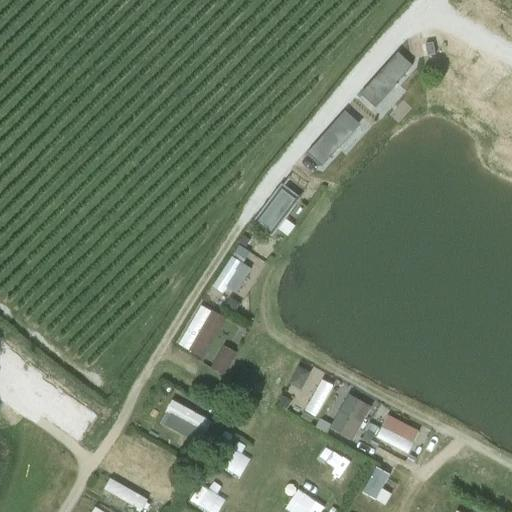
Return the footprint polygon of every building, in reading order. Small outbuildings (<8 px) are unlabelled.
[(419,41),(382,58),(395,84),(431,67),(419,41)] [(450,53),(440,76),(480,94),(490,71),(450,53)] [(334,113),(361,135),(388,102),(361,80),(334,113)] [(509,128),(511,123),(511,83),(489,112),(509,128)] [(299,159),(332,180),(353,147),(320,127),(299,159)] [(269,235),(301,201),(284,185),(252,219),(269,235)] [(252,267),(243,262),(249,252),(238,245),(214,284),(233,297),(252,267)] [(177,344),(203,359),(227,318),(201,303),(177,344)] [(209,366),(223,375),(237,354),(224,345),(209,366)] [(0,372),(24,365),(19,349),(0,354),(0,372)] [(279,401),(294,361),(269,352),(254,392),(279,401)] [(48,371),(15,378),(19,394),(51,387),(48,371)] [(306,410),(318,416),(333,384),(321,378),(306,410)] [(42,411),(74,407),(72,391),(40,395),(42,411)] [(329,428),(353,441),(371,407),(348,394),(329,428)] [(200,445),(213,420),(172,399),(159,424),(200,445)] [(387,414),(375,438),(408,455),(420,431),(387,414)] [(429,471),(462,486),(475,458),(442,443),(429,471)] [(161,491),(168,476),(122,455),(115,469),(161,491)] [(374,466),(364,491),(380,498),(391,473),(374,466)] [(103,489),(144,511),(150,499),(110,477),(103,489)] [(283,508),(288,511),(323,511),(327,507),(300,486),(283,508)] [(193,490),(187,506),(203,511),(219,511),(224,501),(193,490)]
